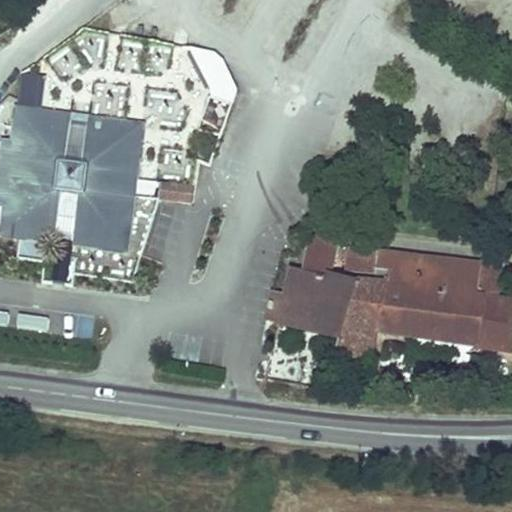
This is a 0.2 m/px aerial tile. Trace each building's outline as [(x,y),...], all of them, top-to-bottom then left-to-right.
[(318,56),(344,0),(211,0),(203,17),(240,35),(246,23),(318,56)] [(141,64),(147,48),(131,42),(125,58),(141,64)] [(217,83),(188,157),(206,164),(245,65),(197,46),(187,71),(217,83)] [(0,209),(12,211),(7,239),(134,255),(150,129),(31,113),(28,144),(9,142),(0,209)] [(327,282),(294,273),(287,300),(350,317),(343,342),(337,362),(372,370),(379,334),(511,354),(511,352),(511,301),(479,296),(481,265),(380,254),(377,271),(391,272),(389,287),(363,285),(330,276),(327,282)] [(350,317),(287,300),(281,328),(343,342),(350,317)]
